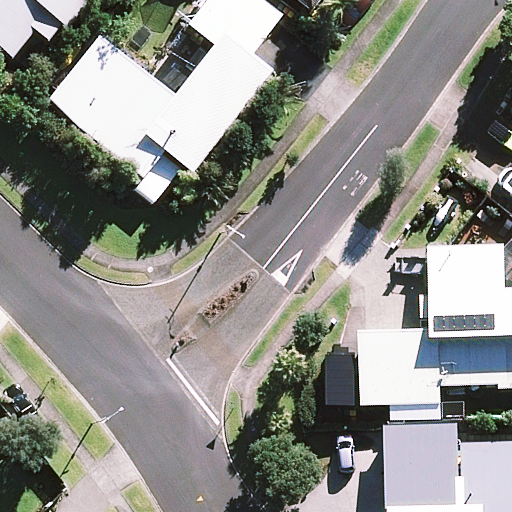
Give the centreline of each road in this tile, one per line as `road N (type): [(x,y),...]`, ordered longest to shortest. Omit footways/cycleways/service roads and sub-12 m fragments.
road 1 (residential): [(126,382),(267,262),(471,0)]
road 2 (residential): [(0,261),(126,382)]
road 3 (residential): [(126,382),(211,511)]
